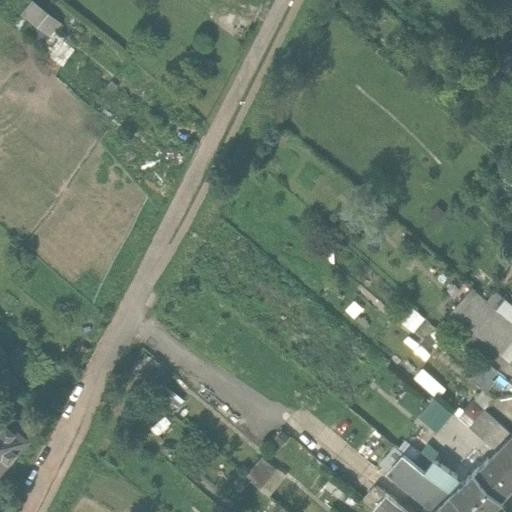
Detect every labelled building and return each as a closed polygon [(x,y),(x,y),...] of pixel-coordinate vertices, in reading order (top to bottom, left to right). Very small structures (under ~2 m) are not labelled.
[(238,0),(237,0),(202,0),(199,10),(231,21),(238,0)] [(66,35),(25,4),(8,27),(49,58),(66,35)] [(511,323),(472,290),(452,313),(511,363),(511,323)] [(437,431),(454,411),(435,396),(419,415),(437,431)] [(471,430),(502,445),(510,427),(493,419),(494,418),(480,411),(471,430)] [(511,449),(509,446),(485,470),(511,495),(511,493),(511,449)] [(249,470),(270,489),(283,475),(262,456),(249,470)] [(439,477),(456,493),(475,511),(493,511),(511,495),(485,470),(469,485),(446,469),(439,477)] [(475,511),(456,493),(436,511),(475,511)]
